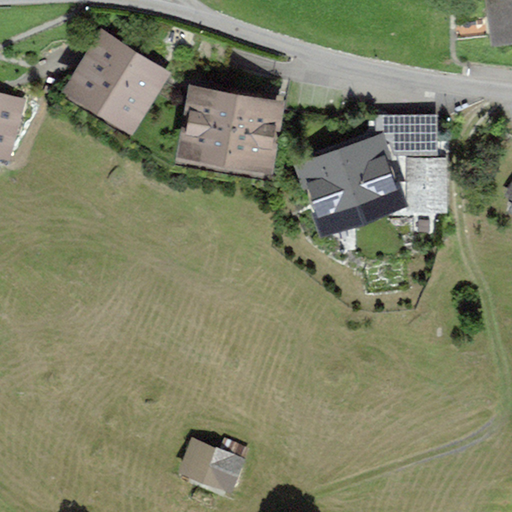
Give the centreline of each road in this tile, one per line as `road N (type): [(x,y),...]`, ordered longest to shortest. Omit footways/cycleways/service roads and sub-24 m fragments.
road 1 (track): [(453,83),(458,179),(504,383),(480,434),(253,509)]
road 2 (residential): [(511,91),(347,62),(133,0)]
